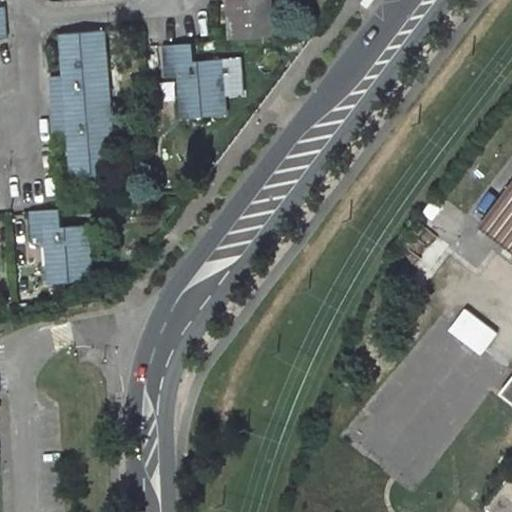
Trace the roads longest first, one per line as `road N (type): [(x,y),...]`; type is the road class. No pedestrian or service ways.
road 1 (unclassified): [(161,511),(175,366),(210,308),(450,0)]
road 2 (unclassified): [(401,0),(173,288),(138,375),(138,480),(146,511)]
road 3 (residential): [(22,24),(147,8),(157,0)]
